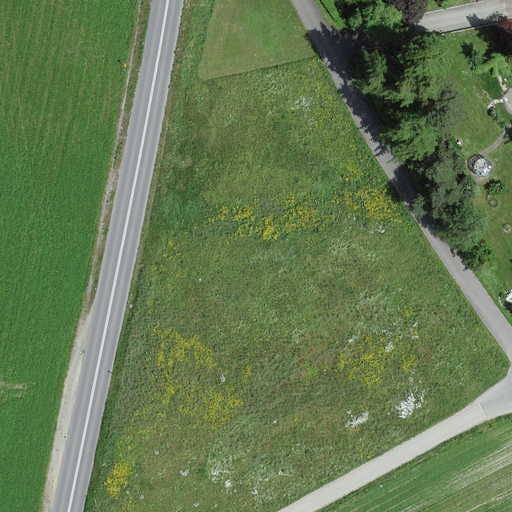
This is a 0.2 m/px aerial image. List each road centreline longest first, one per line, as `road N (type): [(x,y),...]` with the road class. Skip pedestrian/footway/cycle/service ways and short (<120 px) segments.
road 1 (tertiary): [(167,0),(69,511)]
road 2 (unclassified): [(296,511),(511,396)]
